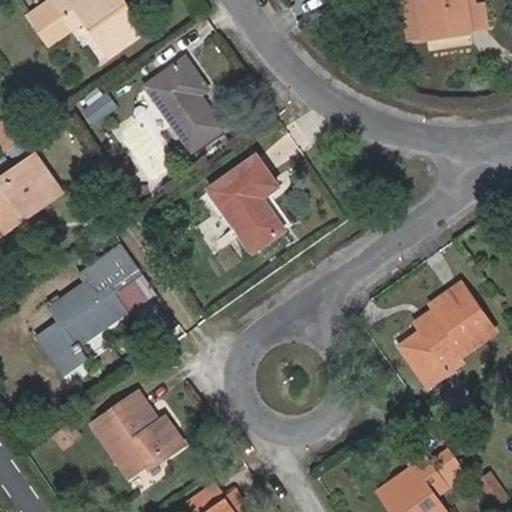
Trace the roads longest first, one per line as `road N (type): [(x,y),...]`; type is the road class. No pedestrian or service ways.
road 1 (residential): [(301,320),(263,326),(237,355),(236,393),(260,424),(296,433),(329,419),(347,388),(343,352)]
road 2 (residential): [(238,0),(316,92),(417,141),(465,146)]
road 3 (residential): [(465,146),(460,203),(301,320)]
